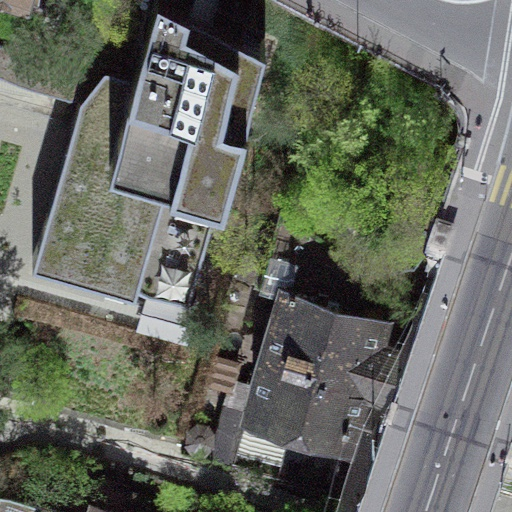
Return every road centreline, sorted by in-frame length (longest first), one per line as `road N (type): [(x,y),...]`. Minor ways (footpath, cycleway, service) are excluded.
road 1 (residential): [(0,418),(347,511)]
road 2 (residential): [(504,275),(425,511)]
road 3 (residential): [(511,49),(466,38),(388,0)]
